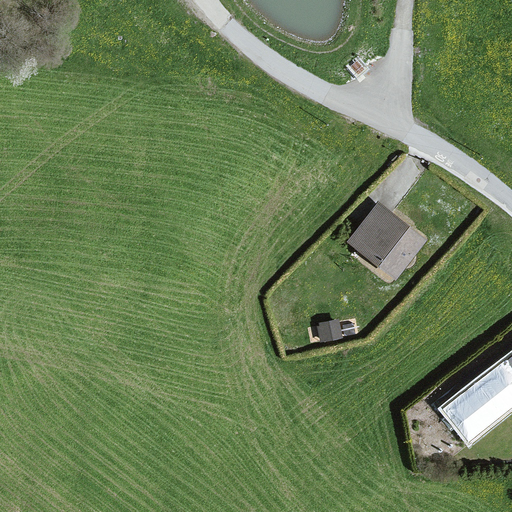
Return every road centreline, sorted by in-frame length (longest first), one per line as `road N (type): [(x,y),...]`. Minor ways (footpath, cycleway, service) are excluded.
road 1 (unclassified): [(511,212),(454,165),(268,60),(207,0)]
road 2 (track): [(378,123),(406,0)]
